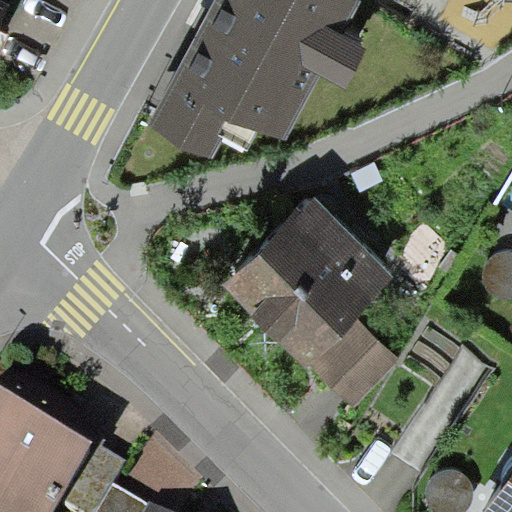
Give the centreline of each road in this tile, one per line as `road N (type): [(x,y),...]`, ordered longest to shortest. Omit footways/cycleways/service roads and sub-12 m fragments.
road 1 (residential): [(307,511),(22,219)]
road 2 (residential): [(146,0),(22,219)]
